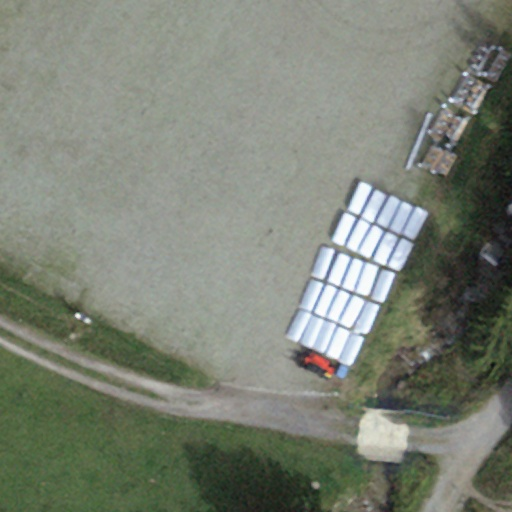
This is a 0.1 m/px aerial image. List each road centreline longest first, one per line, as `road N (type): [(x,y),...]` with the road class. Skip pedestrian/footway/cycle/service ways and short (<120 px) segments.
road 1 (track): [(455,477),(280,417),(40,352),(0,320)]
road 2 (unknown): [(236,0),(131,113)]
road 3 (track): [(430,511),(511,390)]
